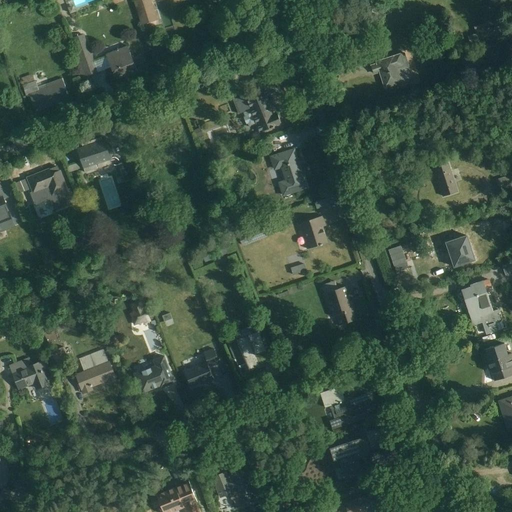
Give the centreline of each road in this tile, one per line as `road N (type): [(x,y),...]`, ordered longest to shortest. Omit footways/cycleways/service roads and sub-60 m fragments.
road 1 (residential): [(24,490),(393,340)]
road 2 (residential): [(293,35),(393,340)]
road 3 (residential): [(0,152),(293,35)]
road 4 (residential): [(393,340),(451,511)]
